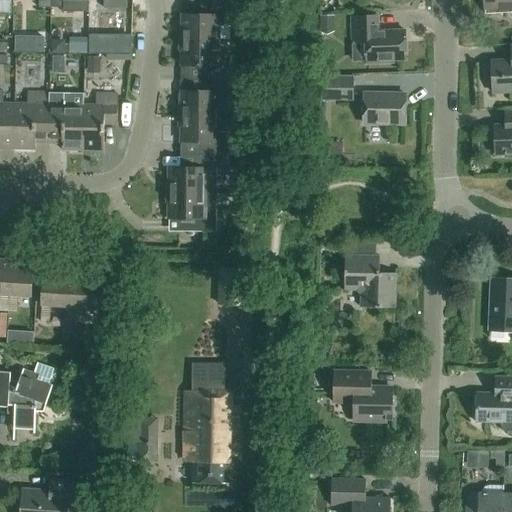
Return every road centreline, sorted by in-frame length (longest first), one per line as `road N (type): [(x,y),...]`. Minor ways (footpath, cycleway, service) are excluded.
road 1 (residential): [(154,0),(148,100),(132,165),(97,183),(0,186)]
road 2 (residential): [(432,511),(435,254),(453,212)]
road 3 (residential): [(264,511),(274,266)]
road 4 (residential): [(453,212),(445,0)]
